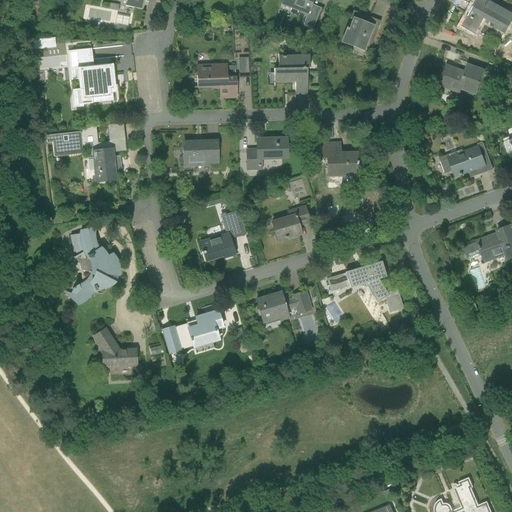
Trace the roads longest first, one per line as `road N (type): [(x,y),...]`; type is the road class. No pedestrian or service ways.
road 1 (residential): [(146,202),(178,294),(187,296),(410,229)]
road 2 (residential): [(511,455),(410,229)]
road 3 (residential): [(168,119),(398,115)]
road 4 (residential): [(168,119),(168,56),(180,0)]
